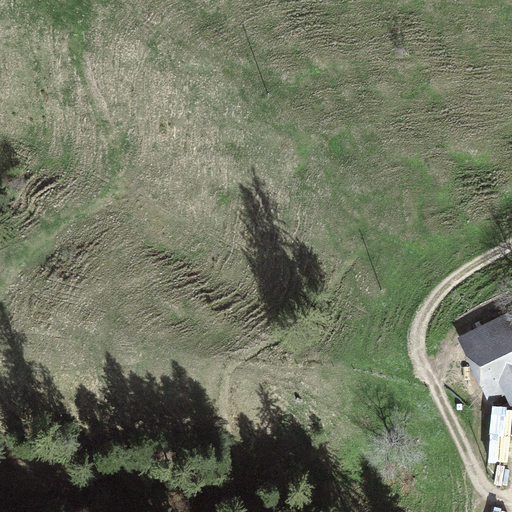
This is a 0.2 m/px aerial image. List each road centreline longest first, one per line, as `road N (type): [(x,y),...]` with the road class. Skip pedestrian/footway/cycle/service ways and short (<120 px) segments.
road 1 (track): [(511,242),(442,288),(416,340),(478,478),(489,490),(511,492)]
road 2 (track): [(0,305),(14,269),(45,235),(96,203),(117,177),(116,147),(78,39)]
